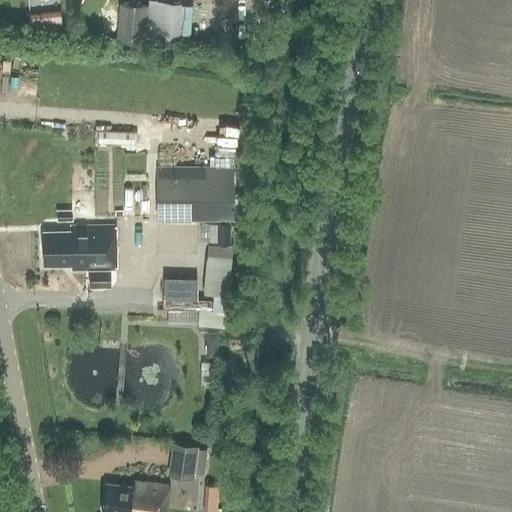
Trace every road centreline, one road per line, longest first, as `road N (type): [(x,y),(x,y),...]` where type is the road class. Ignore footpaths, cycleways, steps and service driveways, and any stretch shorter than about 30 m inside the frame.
road 1 (secondary): [(287,511),(360,0)]
road 2 (unclassified): [(33,511),(0,336)]
